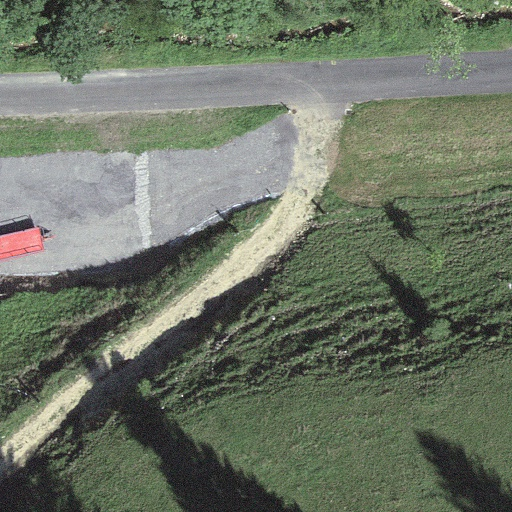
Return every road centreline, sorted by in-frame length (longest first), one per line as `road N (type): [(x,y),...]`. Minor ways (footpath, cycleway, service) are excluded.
road 1 (track): [(317,84),(318,168),(205,301),(0,462)]
road 2 (tertiary): [(511,74),(0,93)]
